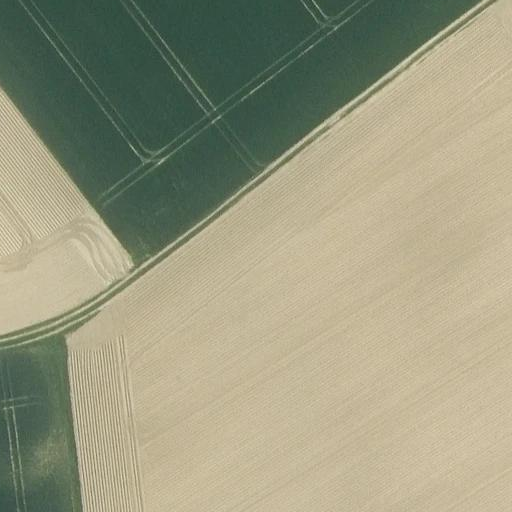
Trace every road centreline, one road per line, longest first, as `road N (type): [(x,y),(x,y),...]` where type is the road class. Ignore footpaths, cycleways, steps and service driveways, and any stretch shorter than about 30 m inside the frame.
road 1 (track): [(0,351),(57,338),(499,0)]
road 2 (track): [(57,338),(76,511)]
